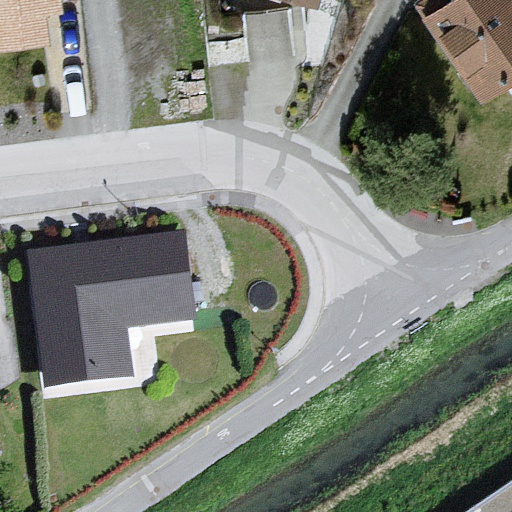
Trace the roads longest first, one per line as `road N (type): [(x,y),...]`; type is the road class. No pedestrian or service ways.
road 1 (unclassified): [(0,184),(196,155),(265,155),(336,207),(406,313)]
road 2 (unclassified): [(114,511),(406,313)]
road 3 (unclassified): [(406,313),(511,240)]
